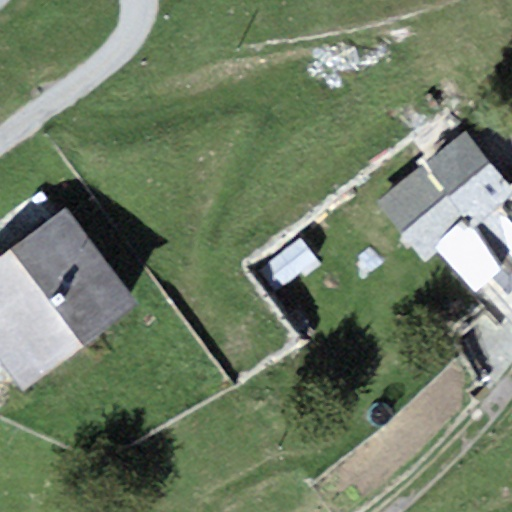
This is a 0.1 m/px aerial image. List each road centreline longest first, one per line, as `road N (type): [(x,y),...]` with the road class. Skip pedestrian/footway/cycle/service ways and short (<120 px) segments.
road 1 (unclassified): [(0,142),(111,62),(138,28),(141,0)]
road 2 (track): [(423,511),(511,432)]
